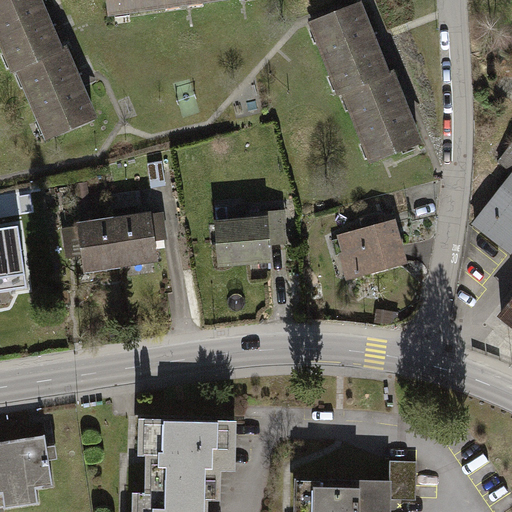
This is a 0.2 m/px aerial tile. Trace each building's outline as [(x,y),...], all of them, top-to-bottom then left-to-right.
[(0,0),(0,35),(15,70),(19,68),(60,51),(37,0),(0,0)] [(108,0),(110,12),(184,2),(183,0),(108,0)] [(346,91),(386,75),(358,5),(313,23),(341,93),(346,91)] [(64,49),(60,51),(19,68),(49,137),(93,118),(64,49)] [(346,91),(374,161),(418,143),(390,73),(386,75),(346,91)] [(511,170),(511,175),(475,223),(511,251),(511,249),(511,143),(499,160),(511,170)] [(139,191),(111,194),(113,209),(141,205),(139,191)] [(217,223),(220,258),(254,256),(253,250),(269,248),(268,243),(285,242),(282,212),(258,213),(257,220),(217,223)] [(115,221),(120,258),(156,253),(153,237),(164,235),(160,214),(115,221)] [(349,253),(355,275),(403,261),(392,222),(376,227),(374,217),(363,220),(366,230),(341,237),(346,254),(349,253)] [(120,258),(115,221),(80,226),(85,264),(120,258)] [(9,288),(25,286),(17,227),(0,229),(0,287),(8,286),(9,288)] [(511,305),(502,318),(511,325),(511,305)] [(163,485),(163,494),(163,495),(207,496),(207,498),(219,498),(219,468),(226,468),(227,448),(235,448),(235,422),(148,420),(147,453),(158,453),(158,464),(153,464),(152,485),(163,485)] [(45,436),(0,442),(0,493),(3,493),(6,508),(38,503),(36,488),(53,485),(45,436)] [(390,461),(390,482),(390,497),(415,497),(416,461),(390,461)] [(382,511),(382,507),(390,507),(390,497),(390,482),(304,480),(303,511),(382,511)] [(206,511),(207,498),(207,496),(163,495),(163,494),(152,494),(151,507),(139,507),(139,511),(206,511)]
